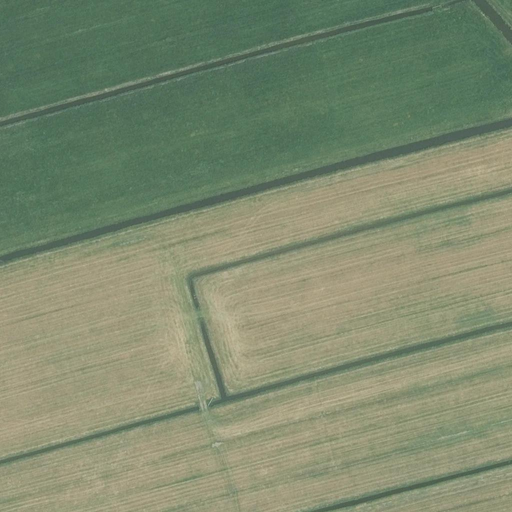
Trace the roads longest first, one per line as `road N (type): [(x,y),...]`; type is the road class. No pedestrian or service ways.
road 1 (track): [(303,188),(511,134)]
road 2 (track): [(366,511),(511,475)]
